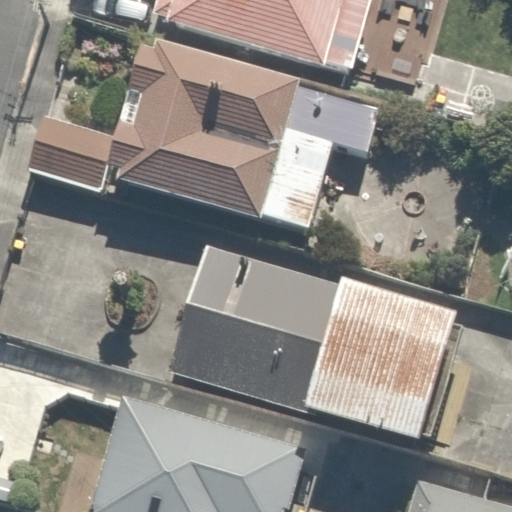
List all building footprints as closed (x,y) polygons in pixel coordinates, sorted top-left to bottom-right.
[(176,0),(167,41),(367,88),(387,0),(176,0)] [(456,0),(413,0),(408,33),(450,40),(456,0)] [(346,163),(373,169),(389,101),(59,24),(20,189),(111,210),(118,182),(330,231),(346,163)] [(345,270),(205,230),(164,377),(304,416),(340,288),(345,270)] [(465,318),(349,291),(317,429),(433,456),(465,318)] [(302,511),(319,441),(118,394),(90,511),(302,511)] [(492,511),(411,491),(405,511),(492,511)]
